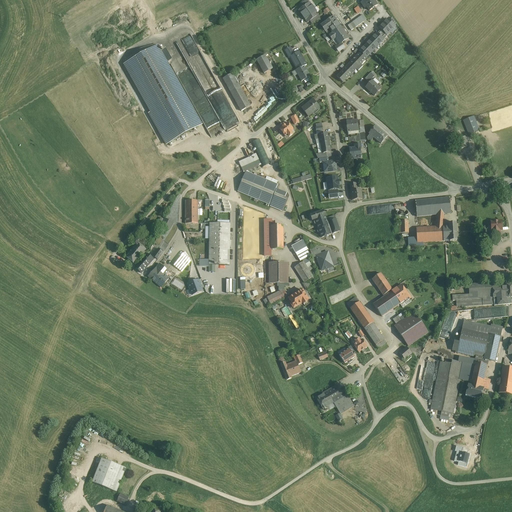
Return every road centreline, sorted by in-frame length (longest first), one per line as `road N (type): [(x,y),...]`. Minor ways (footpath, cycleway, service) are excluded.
road 1 (unclassified): [(341,244),(354,290),(392,340),(362,373),(376,420)]
road 2 (unclassified): [(327,81),(461,190)]
road 3 (unclassified): [(325,79),(193,185)]
road 4 (unclassified): [(193,185),(341,244)]
road 5 (unclassified): [(511,316),(483,419),(438,440)]
road 6 (unclassified): [(269,497),(350,448),(376,420)]
road 7 (unclassified): [(327,81),(347,210)]
